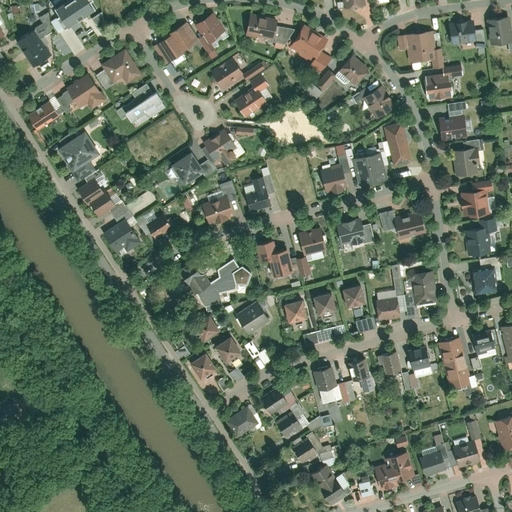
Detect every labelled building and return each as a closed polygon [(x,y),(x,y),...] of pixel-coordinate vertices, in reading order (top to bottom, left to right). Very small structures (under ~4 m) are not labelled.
[(94,12),(86,0),(73,0),(56,11),(67,29),(94,12)] [(99,30),(108,27),(103,13),(94,16),(99,30)] [(270,19),(253,15),(248,37),(275,42),(279,22),(270,21),(270,19)] [(511,33),(509,15),(486,18),(489,44),(508,42),(511,41),(511,33)] [(213,16),(197,26),(211,48),(227,38),(213,16)] [(474,30),(472,18),(447,22),(451,46),(475,42),(476,42),(474,30)] [(171,37),(182,55),(200,44),(187,24),(170,35),(171,37)] [(329,41),(305,26),(290,50),(315,65),(329,41)] [(476,42),(475,42),(476,48),(486,46),(483,28),(474,30),(476,42)] [(400,52),(407,51),(409,65),(432,62),(434,70),(447,68),(444,45),(437,46),(435,30),(398,35),(400,52)] [(31,34),(18,42),(37,71),(50,62),(31,34)] [(156,46),(168,66),(183,56),(182,55),(171,37),(156,46)] [(144,75),(128,49),(110,60),(102,66),(114,84),(122,79),(127,86),(144,75)] [(371,70),(354,56),(340,72),(357,87),(371,70)] [(213,75),(223,90),(245,76),(235,61),(213,75)] [(80,110),(89,104),(94,111),(107,102),(89,74),(66,89),(80,110)] [(448,75),(426,78),(429,102),(452,99),(448,75)] [(136,128),(168,107),(151,82),(115,105),(124,119),(128,116),(136,128)] [(363,99),(378,121),(395,109),(390,101),(391,100),(388,95),(386,96),(380,87),(363,99)] [(236,102),(246,118),(267,104),(257,88),(236,102)] [(63,117),(52,100),(29,115),(40,132),(63,117)] [(450,115),(467,114),(466,101),(450,102),(450,115)] [(468,139),(464,116),(438,119),(441,143),(468,139)] [(408,138),(404,123),(384,128),(394,164),(414,159),(410,144),(408,142),(407,139),(408,138)] [(225,167),(237,160),(233,153),(239,150),(227,132),(223,131),(203,144),(216,164),(221,161),(225,167)] [(103,158),(87,133),(58,152),(74,177),(103,158)] [(476,176),(474,163),(479,162),(477,147),(451,151),(455,179),(476,176)] [(376,180),(390,177),(383,150),(369,153),(376,178),(376,180)] [(177,164),(187,180),(204,169),(194,153),(177,164)] [(376,178),(369,153),(356,157),(363,182),(376,178)] [(326,194),(349,188),(343,165),(320,171),(326,194)] [(88,203),(90,202),(107,190),(97,175),(78,188),(88,203)] [(488,213),(486,188),(463,190),(464,197),(462,198),(462,206),(464,206),(465,215),(488,213)] [(90,202),(99,215),(119,202),(110,189),(107,190),(90,202)] [(267,206),(263,189),(244,193),(249,211),(267,206)] [(219,221),(220,223),(230,220),(230,218),(234,217),(228,194),(204,200),(210,224),(219,221)] [(394,214),(400,235),(427,228),(422,207),(394,214)] [(147,221),(156,236),(174,224),(165,210),(147,221)] [(144,237),(141,232),(129,213),(113,223),(105,229),(117,248),(125,242),(128,247),(144,237)] [(352,238),(353,241),(366,238),(365,235),(368,234),(363,215),(358,217),(357,214),(344,218),(345,220),(338,222),(343,241),(352,238)] [(463,230),(467,256),(489,253),(486,233),(494,231),(492,218),(478,220),(479,228),(463,230)] [(299,230),(305,251),(328,245),(322,224),(299,230)] [(288,241),(277,244),(275,234),(258,238),(263,257),(272,255),(277,272),(295,267),(288,241)] [(242,262),(238,257),(232,246),(215,257),(221,267),(226,264),(230,269),(242,262)] [(181,265),(197,290),(214,278),(198,254),(181,265)] [(418,305),(436,303),(432,266),(414,269),(418,305)] [(470,272),(473,295),(496,292),(492,268),(470,272)] [(348,305),(353,304),(354,308),(363,306),(362,302),(366,301),(362,282),(343,286),(348,305)] [(318,312),(324,311),(325,315),(334,313),(333,309),(337,308),(333,289),(314,293),(318,312)] [(381,318),(401,315),(399,293),(378,295),(381,318)] [(289,317),(295,316),(296,320),(305,318),(304,314),(308,313),(304,294),(285,298),(289,317)] [(237,312),(250,332),(272,319),(260,298),(237,312)] [(194,319),(205,336),(222,325),(211,308),(194,319)] [(374,317),(357,319),(359,331),(376,328),(374,317)] [(337,333),(346,331),(345,323),(335,326),(337,333)] [(511,323),(500,327),(503,340),(509,359),(511,357),(511,323)] [(305,333),(307,344),(337,338),(335,326),(305,333)] [(497,349),(491,327),(470,332),(477,355),(497,349)] [(234,330),(217,342),(228,359),(245,347),(234,330)] [(458,337),(438,343),(450,386),(469,380),(458,337)] [(253,357),(259,354),(264,362),(272,358),(267,348),(260,352),(253,340),(246,344),(253,357)] [(428,341),(409,347),(414,366),(433,361),(428,341)] [(186,344),(176,350),(180,357),(190,351),(186,344)] [(381,350),(387,372),(404,367),(398,345),(381,350)] [(190,357),(202,375),(219,364),(207,346),(190,357)] [(368,353),(349,359),(355,378),(373,373),(368,353)] [(340,382),(335,361),(314,367),(320,388),(340,382)] [(239,367),(231,372),(237,382),(245,377),(239,367)] [(419,386),(415,370),(403,373),(407,389),(419,386)] [(224,389),(230,386),(225,377),(219,380),(224,389)] [(41,384),(23,394),(34,415),(52,405),(41,384)] [(281,384),(262,396),(271,410),(290,398),(281,384)] [(260,419),(249,403),(226,418),(237,434),(260,419)] [(295,406),(276,419),(285,433),(295,426),(296,427),(305,421),(295,406)] [(511,413),(496,419),(505,449),(511,447),(511,413)] [(311,432),(293,444),(303,459),(321,448),(311,432)] [(455,445),(461,466),(482,459),(476,439),(455,445)] [(421,456),(426,475),(429,475),(431,474),(433,472),(447,468),(441,450),(421,456)] [(399,479),(417,474),(410,452),(393,457),(399,479)] [(382,489),(400,484),(399,479),(393,457),(385,460),(386,463),(375,466),(382,489)] [(311,474),(331,504),(352,491),(349,485),(343,489),(327,464),(311,474)] [(363,495),(373,494),(370,475),(360,477),(363,495)] [(456,499),(460,511),(474,511),(485,509),(480,491),(456,499)] [(423,509),(423,511),(447,511),(445,503),(428,508),(426,507),(424,508),(423,509)]
